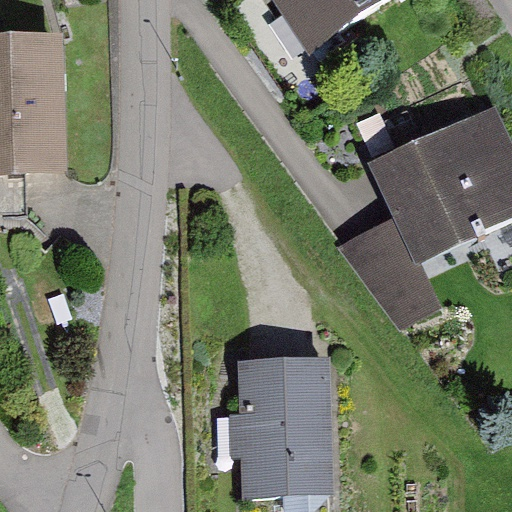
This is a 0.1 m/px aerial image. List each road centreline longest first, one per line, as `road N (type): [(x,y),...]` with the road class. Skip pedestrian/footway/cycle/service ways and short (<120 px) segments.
road 1 (residential): [(108,402),(140,220),(142,0)]
road 2 (residential): [(159,511),(148,424),(128,405),(108,402)]
